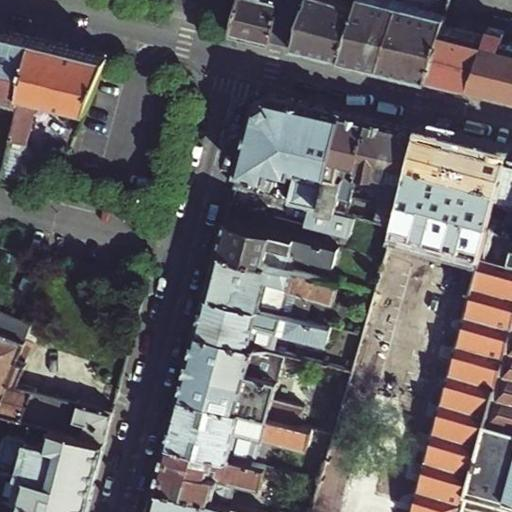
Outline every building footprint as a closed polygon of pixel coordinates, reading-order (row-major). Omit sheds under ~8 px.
[(278,0),(240,0),(234,27),(273,37),(279,9),(276,8),(278,0)] [(278,0),(276,8),(279,9),(273,37),(296,43),(304,17),(310,0),(278,0)] [(310,0),(304,17),(296,43),(343,55),(361,0),(310,0)] [(361,0),(343,55),(399,68),(429,76),(447,10),(450,0),(361,0)] [(450,0),(447,10),(429,76),(471,86),(491,20),(497,0),(450,0)] [(511,0),(497,0),(491,20),(471,86),(511,94),(511,0)] [(38,36),(0,27),(0,94),(22,100),(38,36)] [(110,54),(38,36),(22,100),(17,120),(2,180),(25,185),(29,182),(36,156),(28,143),(38,104),(53,108),(55,97),(90,106),(110,54)] [(343,110),(271,93),(257,101),(240,168),(267,175),(270,165),(278,167),(296,172),(290,198),(310,203),(305,223),(351,234),(356,215),(335,210),(320,206),(343,110)] [(0,94),(0,116),(17,120),(22,100),(0,94)] [(370,116),(343,110),(320,206),(335,210),(339,195),(350,197),(354,179),(370,116)] [(404,193),(420,127),(370,116),(354,179),(377,184),(373,202),(379,204),(376,221),(394,224),(395,222),(397,217),(404,193)] [(397,217),(395,222),(484,246),(492,216),(498,195),(510,150),(489,144),(488,145),(420,127),(404,193),(397,217)] [(511,149),(510,150),(498,195),(511,199),(506,219),(506,220),(511,221),(511,149)] [(274,184),(278,167),(270,165),(267,175),(266,181),(274,184)] [(511,199),(498,195),(492,216),(506,219),(511,199)] [(227,216),(218,248),(287,266),(292,246),(297,247),(295,252),(334,263),(339,244),(227,216)] [(499,244),(506,219),(492,216),(484,246),(481,255),(495,258),(499,244)] [(461,511),(468,488),(511,327),(511,246),(499,244),(495,258),(481,255),(411,511),(461,511)] [(218,248),(207,291),(283,312),(289,288),(299,290),(333,299),(339,279),(287,266),(218,248)] [(293,314),(299,290),(289,288),(283,312),(293,314)] [(207,291),(197,328),(273,348),(278,329),(327,341),(331,324),(293,314),(283,312),(207,291)] [(511,327),(468,488),(511,500),(511,327)] [(273,348),(197,328),(181,391),(271,415),(299,422),(304,404),(274,396),(286,351),(273,348)] [(59,511),(87,511),(115,409),(19,384),(28,364),(19,361),(27,342),(0,330),(0,413),(15,417),(10,434),(7,436),(1,458),(3,461),(7,463),(5,471),(0,471),(0,496),(19,501),(59,511)] [(181,391),(168,439),(252,461),(253,457),(259,454),(262,441),(258,435),(259,432),(308,445),(314,426),(299,422),(271,415),(181,391)] [(325,415),(322,428),(335,431),(338,419),(325,415)] [(252,461),(168,439),(157,482),(230,503),(236,479),(262,486),(267,465),(252,461)] [(265,511),(230,503),(157,482),(149,511),(265,511)] [(59,511),(19,501),(15,511),(59,511)]
